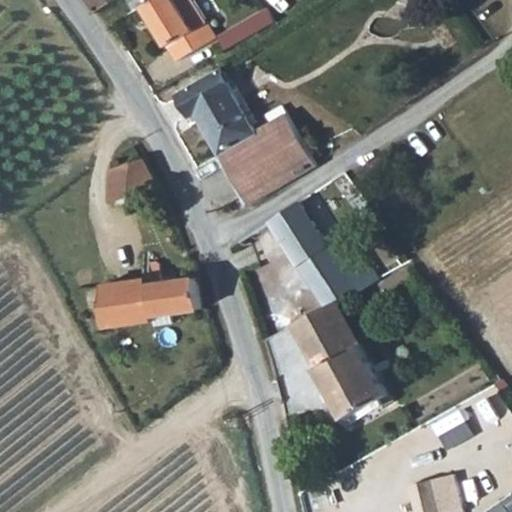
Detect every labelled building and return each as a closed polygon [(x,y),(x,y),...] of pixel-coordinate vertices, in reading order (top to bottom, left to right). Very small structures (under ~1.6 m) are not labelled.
[(137,0),(144,12),(160,0),(89,0),(102,18),(132,0),(137,0)] [(181,65),(221,40),(196,0),(160,0),(144,12),(145,14),(149,11),(181,65)] [(275,6),(224,33),(232,49),(283,22),(275,6)] [(291,118),(276,126),(265,132),(231,75),(183,98),(183,103),(191,119),(198,119),(255,206),(322,168),(291,118)] [(271,118),(276,126),(291,118),(292,116),(287,108),(271,118)] [(113,202),(164,192),(148,161),(111,183),(113,202)] [(307,203),(362,290),(387,276),(343,212),(336,216),(321,194),(307,203)] [(395,397),(341,302),(362,290),(307,203),(276,224),(330,309),(298,327),(351,422),(395,397)] [(163,264),(157,265),(160,285),(166,284),(163,264)] [(149,282),(106,289),(111,331),(160,322),(159,316),(171,315),(206,310),(201,280),(166,284),(160,285),(150,286),(149,282)] [(161,329),(173,327),(171,315),(159,316),(160,322),(161,329)] [(420,511),(462,511),(461,477),(418,480),(420,511)]
